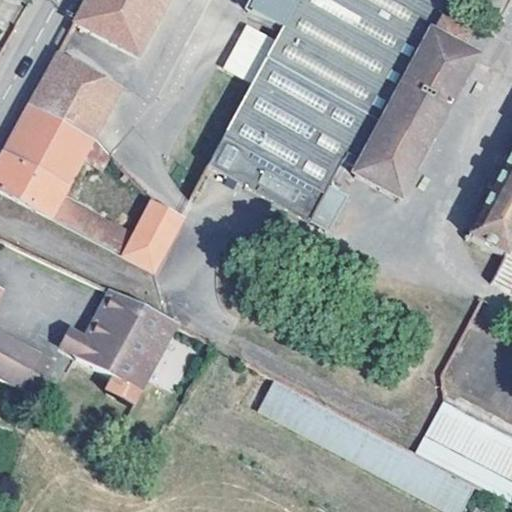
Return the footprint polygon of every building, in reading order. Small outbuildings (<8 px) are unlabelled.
[(85,0),(73,22),(136,55),(165,0),(85,0)] [(299,0),(288,22),(207,170),(326,233),(345,197),(326,187),(341,160),(356,168),(353,173),(398,199),(475,56),(458,47),(465,33),(438,19),(448,0),(299,0)] [(257,0),(254,5),(288,22),(299,0),(257,0)] [(28,106),(91,140),(119,89),(56,55),(28,106)] [(0,191),(79,233),(90,212),(62,196),(91,140),(28,106),(23,117),(0,158),(0,191)] [(103,169),(110,150),(92,144),(86,163),(103,169)] [(511,153),(469,236),(506,255),(511,242),(511,153)] [(154,199),(134,236),(123,257),(152,272),(183,214),(154,199)] [(90,212),(79,233),(123,257),(134,236),(90,212)] [(491,281),(511,295),(511,242),(506,255),(491,281)] [(85,337),(76,354),(74,358),(123,385),(158,323),(173,331),(176,326),(109,293),(85,337)] [(76,354),(85,337),(71,329),(61,347),(76,354)] [(0,378),(30,394),(47,362),(36,355),(33,362),(21,355),(24,349),(0,335),(0,378)] [(33,362),(36,355),(24,349),(21,355),(33,362)] [(414,457),(275,382),(256,415),(437,511),(462,511),(475,490),(414,457)] [(511,427),(456,398),(452,406),(511,438),(511,427)] [(511,441),(441,405),(414,457),(475,490),(511,508),(511,441)]
